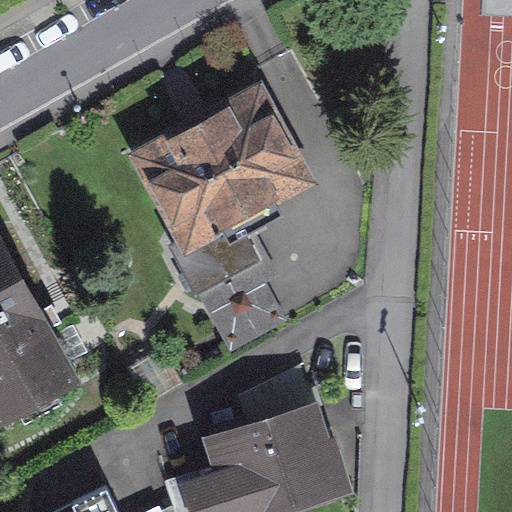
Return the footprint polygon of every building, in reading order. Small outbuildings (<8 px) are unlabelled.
[(511,0),(457,0),(457,41),(511,40),(511,0)] [(358,153),(294,28),(145,104),(209,228),(267,200),(358,153)] [(142,354),(42,168),(0,190),(0,388),(17,380),(8,363),(41,346),(67,394),(142,354)] [(267,200),(209,228),(202,231),(229,286),(294,254),(267,200)] [(239,511),(340,481),(313,395),(218,424),(229,459),(194,470),(207,511),(239,511)] [(181,511),(151,452),(29,511),(181,511)]
